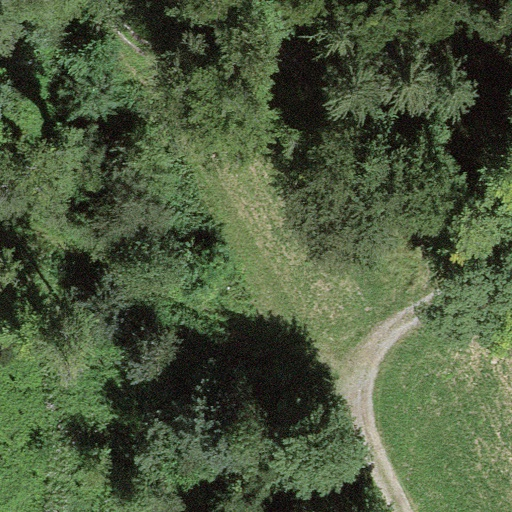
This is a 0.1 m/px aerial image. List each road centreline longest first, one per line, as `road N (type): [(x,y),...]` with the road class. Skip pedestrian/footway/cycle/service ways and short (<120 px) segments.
road 1 (track): [(401,511),(368,441),(357,375),(430,284),(511,225)]
road 2 (track): [(357,375),(160,511)]
